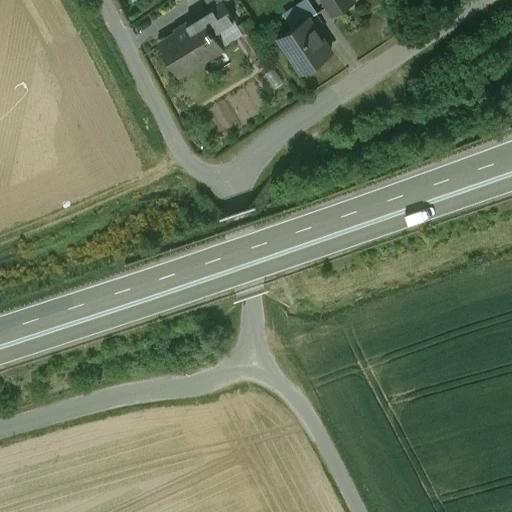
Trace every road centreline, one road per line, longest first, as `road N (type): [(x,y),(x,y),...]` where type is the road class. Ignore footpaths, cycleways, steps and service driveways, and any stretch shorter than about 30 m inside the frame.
road 1 (trunk): [(0,353),(511,180)]
road 2 (trunk): [(511,154),(0,327)]
road 3 (unclassified): [(487,0),(282,137),(230,183)]
road 4 (unclassified): [(0,429),(136,393),(202,385),(257,360)]
road 5 (unclassified): [(102,0),(179,149),(203,174),(230,183)]
road 6 (unclassified): [(257,360),(304,409),(359,511)]
road 7 (unclassified): [(230,183),(257,360)]
